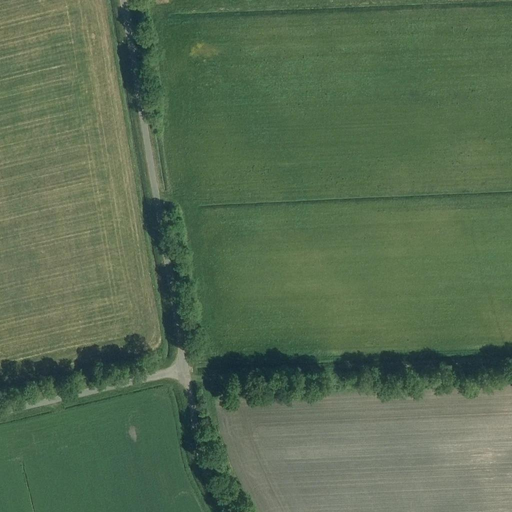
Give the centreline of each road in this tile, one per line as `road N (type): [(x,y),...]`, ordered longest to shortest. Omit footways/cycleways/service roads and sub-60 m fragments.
road 1 (unclassified): [(185,368),(123,0)]
road 2 (unclassified): [(0,413),(185,368)]
road 3 (unclassified): [(226,511),(200,456),(185,368)]
